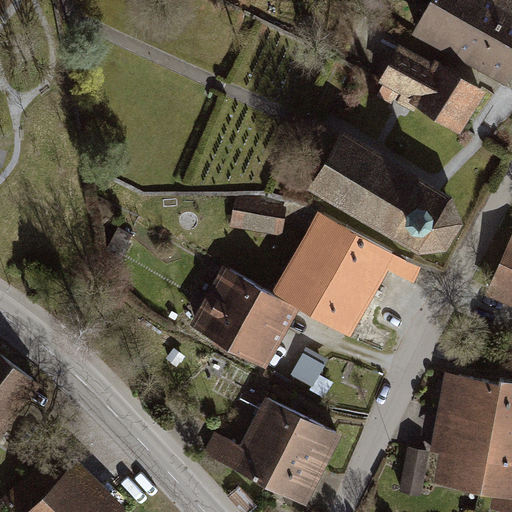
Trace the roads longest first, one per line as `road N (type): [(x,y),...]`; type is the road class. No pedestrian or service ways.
road 1 (residential): [(340,511),(511,177)]
road 2 (tertiary): [(201,511),(57,357),(0,314)]
